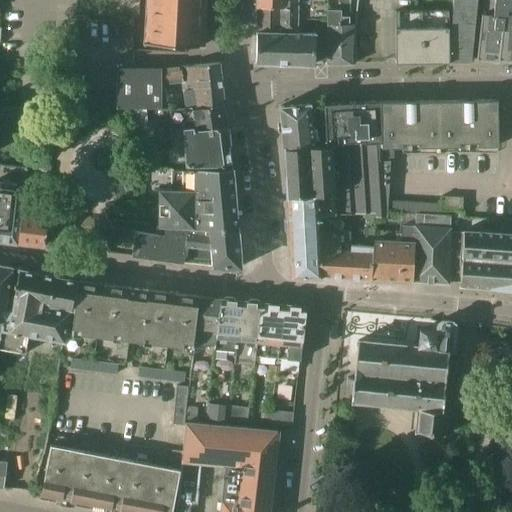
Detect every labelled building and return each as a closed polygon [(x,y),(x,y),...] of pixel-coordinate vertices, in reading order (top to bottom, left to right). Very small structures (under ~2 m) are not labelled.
[(145,0),(143,42),(204,45),(206,0),(145,0)] [(255,62),(316,64),(316,32),(299,31),(298,0),(285,0),(284,10),(256,9),(255,62)] [(256,0),(256,9),(284,10),(285,0),(256,0)] [(327,64),(353,64),(355,24),(349,24),(349,0),(338,0),(338,9),(327,9),(327,64)] [(452,0),(449,59),(449,62),(471,62),(477,0),(452,0)] [(511,0),(482,0),(481,13),(476,59),(477,59),(498,61),(499,61),(500,58),(511,59),(511,0)] [(448,10),(395,10),(395,29),(395,60),(395,62),(422,62),(449,62),(449,59),(449,28),(448,10)] [(117,19),(95,19),(94,33),(116,34),(117,19)] [(218,62),(160,67),(161,85),(180,82),(182,91),(185,108),(223,103),(218,62)] [(161,85),(160,67),(116,68),(116,107),(161,108),(161,85)] [(389,160),(393,160),(393,147),(399,147),(439,146),(468,146),(497,145),(496,99),(379,101),(379,144),(380,159),(389,159),(389,160)] [(379,101),(325,104),(327,146),(379,144),(379,101)] [(223,103),(185,108),(185,109),(169,109),(170,121),(153,123),(154,135),(171,133),(171,127),(196,124),(196,128),(227,125),(223,103)] [(283,148),(327,146),(325,104),(311,105),(311,103),(279,106),(283,148)] [(0,106),(0,115),(38,115),(38,106),(0,106)] [(227,126),(227,125),(196,128),(196,124),(171,127),(171,133),(172,147),(166,147),(167,163),(185,162),(185,165),(232,165),(230,145),(229,145),(227,126)] [(387,200),(389,163),(389,160),(389,159),(380,159),(379,144),(327,146),(283,148),(286,197),(317,196),(319,217),(325,215),(375,213),(375,216),(379,216),(380,211),(387,211),(387,210),(387,200)] [(28,166),(0,163),(0,239),(16,242),(17,242),(22,198),(23,188),(28,166)] [(238,230),(232,168),(182,168),(182,167),(173,167),(172,188),(158,188),(158,224),(164,224),(186,226),(186,231),(198,232),(199,228),(238,230)] [(440,210),(462,211),(462,196),(440,195),(440,210)] [(317,196),(286,197),(289,237),(291,277),(320,276),(319,232),(326,232),(325,216),(319,217),(317,196)] [(19,220),(17,242),(45,245),(45,244),(44,243),(46,228),(52,229),(54,218),(37,216),(39,201),(22,198),(19,220)] [(437,213),(438,203),(387,200),(387,210),(437,213)] [(374,239),(370,279),(411,281),(415,225),(416,213),(404,212),(403,224),(401,224),(401,231),(374,229),(374,239)] [(450,284),(450,282),(452,231),(453,215),(416,213),(411,281),(414,282),(450,284)] [(186,226),(164,224),(165,234),(135,231),(132,255),(182,261),(186,231),(186,226)] [(209,265),(241,267),(238,230),(199,228),(198,232),(186,231),(182,261),(201,264),(209,265)] [(374,239),(374,229),(366,229),(365,245),(350,244),(350,232),(326,232),(319,232),(320,276),(369,279),(374,239)] [(511,233),(463,230),(463,231),(452,231),(450,282),(460,282),(460,284),(511,287),(511,233)] [(0,331),(0,332),(12,267),(0,265),(0,331)] [(64,341),(70,310),(77,281),(17,268),(12,267),(0,332),(0,348),(25,352),(28,334),(64,341)] [(96,283),(77,281),(70,310),(74,311),(71,332),(195,348),(196,343),(201,297),(179,294),(179,293),(169,291),(168,293),(107,285),(107,284),(96,282),(96,283)] [(198,324),(195,348),(198,348),(215,345),(220,298),(217,298),(211,298),(201,297),(198,324)] [(215,345),(214,350),(235,352),(240,300),(220,298),(215,345)] [(234,359),(234,362),(245,363),(254,364),(255,356),(261,302),(240,300),(235,352),(234,359)] [(255,356),(277,358),(283,304),(261,302),(255,356)] [(306,306),(283,304),(277,358),(286,359),(286,358),(300,360),(306,307),(306,306)] [(447,409),(442,409),(446,369),(453,370),(454,360),(447,359),(447,350),(452,351),(454,326),(454,325),(454,324),(453,323),(453,322),(452,321),(450,320),(440,319),(439,319),(438,320),(437,320),(437,321),(436,322),(435,323),(435,324),(435,326),(435,331),(420,330),(417,346),(358,340),(351,402),(418,408),(416,431),(445,433),(447,409)] [(117,373),(118,365),(72,359),(71,368),(117,373)] [(268,365),(266,378),(274,379),(276,366),(268,365)] [(283,380),(285,367),(276,366),(274,379),(283,380)] [(184,382),(185,373),(139,367),(138,376),(184,382)] [(172,424),(185,425),(185,422),(188,387),(176,386),(172,424)] [(208,403),(206,418),(218,419),(226,420),(227,406),(228,405),(208,403)] [(227,406),(226,420),(247,422),(249,408),(227,406)] [(271,409),(269,423),(292,426),(294,412),(271,409)] [(179,481),(177,502),(191,502),(191,503),(196,503),(200,461),(227,463),(221,511),(267,511),(277,430),(185,422),(185,425),(182,451),(180,469),(179,481)] [(171,511),(180,469),(182,451),(172,450),(170,467),(158,465),(50,444),(41,493),(61,497),(60,504),(70,506),(72,499),(111,507),(109,511),(120,511),(121,509),(137,511),(171,511)] [(177,502),(175,511),(189,511),(191,503),(191,502),(177,502)]
